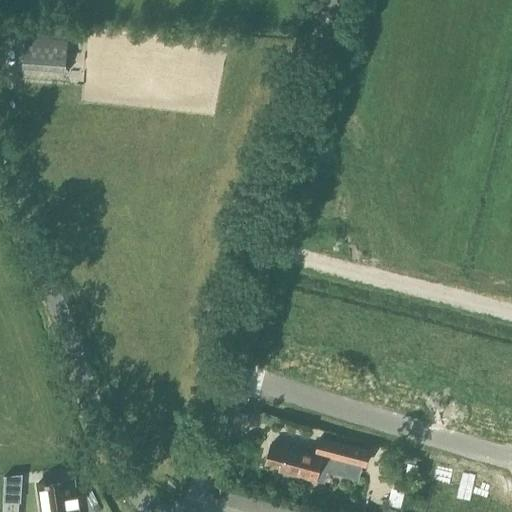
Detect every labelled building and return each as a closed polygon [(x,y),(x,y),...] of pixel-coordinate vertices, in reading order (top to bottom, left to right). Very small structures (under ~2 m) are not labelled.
[(32,0),(32,7),(54,8),(54,0),(32,0)] [(68,39),(27,36),(24,67),(66,70),(68,39)] [(311,321),(296,372),(330,382),(340,351),(349,354),(352,345),(358,347),(365,324),(343,317),(339,330),(311,321)] [(374,350),(368,374),(383,377),(394,333),(376,329),(371,349),(374,350)] [(407,349),(393,401),(426,410),(439,357),(407,349)] [(455,361),(443,408),(475,416),(482,390),(494,393),(502,360),(478,354),(475,366),(455,361)] [(254,409),(252,420),(268,424),(271,413),(254,409)] [(322,437),(318,451),(365,463),(369,449),(322,437)] [(273,443),(270,453),(268,463),(280,466),(278,472),(318,482),(323,457),(316,455),(273,443)] [(408,462),(406,474),(413,476),(415,476),(418,463),(416,463),(408,462)] [(6,476),(4,501),(20,502),(22,474),(6,476)] [(42,511),(78,511),(77,505),(81,504),(81,502),(80,501),(79,501),(78,495),(80,495),(79,490),(75,490),(74,478),(51,481),(51,479),(46,480),(47,482),(39,483),(42,511)]
